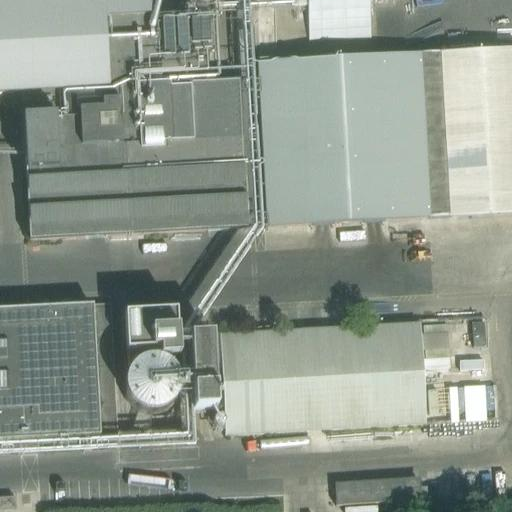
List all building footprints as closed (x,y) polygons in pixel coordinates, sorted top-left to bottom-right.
[(0,0),(0,94),(21,93),(22,113),(21,113),(25,172),(26,172),(29,241),(247,229),(239,82),(208,84),(206,55),(184,57),(182,27),(186,27),(185,26),(167,27),(167,18),(157,19),(157,14),(149,15),(148,0),(0,0)] [(317,0),(318,35),(376,34),(375,0),(317,0)] [(511,49),(257,64),(267,228),(511,214),(511,49)] [(0,442),(115,437),(109,308),(0,313),(0,442)] [(175,313),(124,315),(126,355),(158,354),(159,362),(178,361),(175,313)] [(483,324),(472,324),(473,348),(485,348),(483,324)] [(225,437),(426,426),(420,325),(219,336),(225,437)] [(193,413),(215,412),(211,337),(189,338),(193,413)] [(145,420),(164,411),(172,391),(163,372),(144,365),(124,373),(117,393),(125,412),(145,420)] [(336,507),(422,501),(421,484),(335,489),(336,507)] [(0,511),(16,511),(15,499),(0,499),(0,511)]
